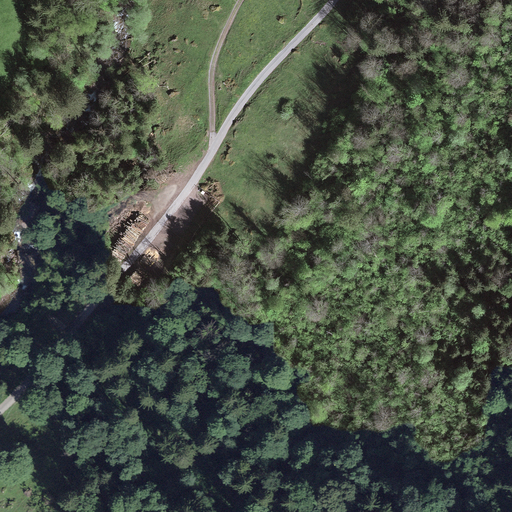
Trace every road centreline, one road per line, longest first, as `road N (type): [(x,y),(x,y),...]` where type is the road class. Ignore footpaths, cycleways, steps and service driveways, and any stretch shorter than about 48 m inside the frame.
road 1 (unclassified): [(0,404),(101,301),(252,82),(331,0)]
road 2 (track): [(213,147),(215,50),(243,0)]
